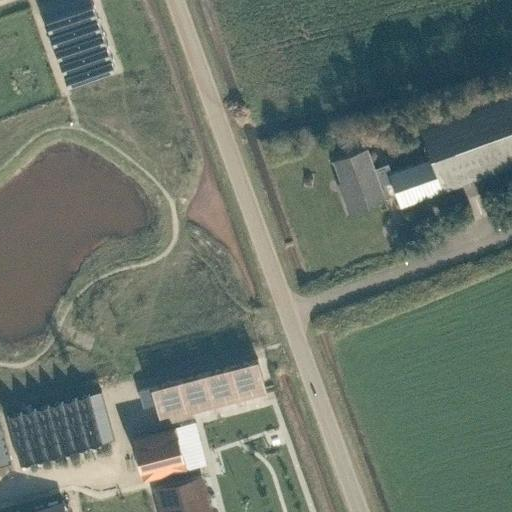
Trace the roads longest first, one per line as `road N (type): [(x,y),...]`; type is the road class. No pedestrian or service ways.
road 1 (unclassified): [(358,511),(175,0)]
road 2 (residential): [(0,490),(127,456)]
